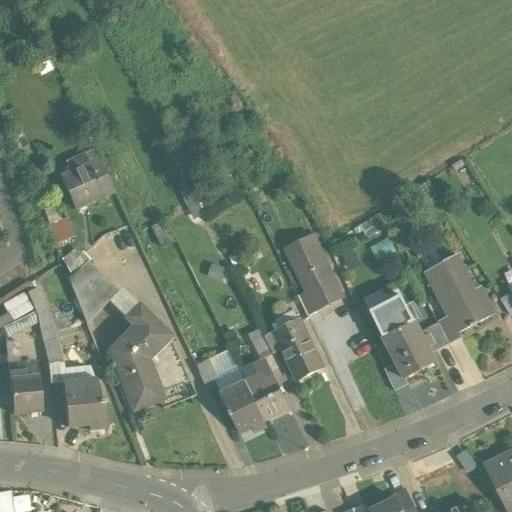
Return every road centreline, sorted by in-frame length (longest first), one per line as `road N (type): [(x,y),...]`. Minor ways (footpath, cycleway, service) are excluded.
road 1 (residential): [(176,503),(244,492),(426,433),(511,391)]
road 2 (tertiary): [(176,503),(0,467)]
